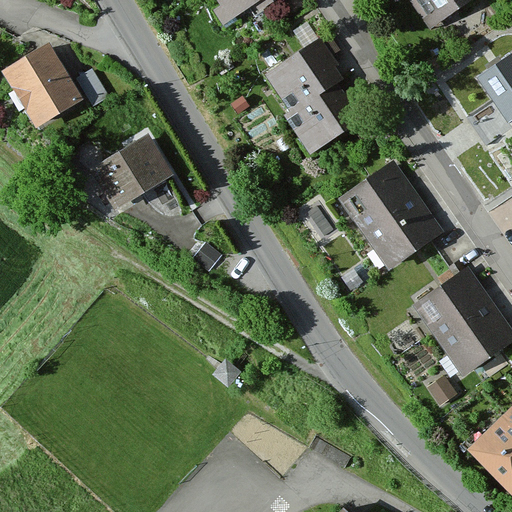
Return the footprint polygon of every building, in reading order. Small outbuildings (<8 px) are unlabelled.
[(219,0),(222,4),(213,11),(225,29),(238,21),(235,16),(256,2),(260,9),(273,0),(219,0)] [(410,0),(411,1),(412,0),(414,0),(426,16),(423,18),(431,30),(445,20),(443,17),(467,0),(410,0)] [(287,116),(333,84),(319,64),(337,49),(329,36),(319,42),(318,41),(268,75),(293,111),(287,115),(287,116)] [(43,49),(10,69),(20,86),(25,83),(37,102),(32,105),(42,122),(75,103),(66,87),(71,84),(57,62),(52,65),(43,49)] [(467,118),(486,145),(511,127),(509,123),(511,120),(511,53),(477,78),(492,100),(467,118)] [(91,70),(78,78),(94,104),(107,96),(91,70)] [(334,85),(333,84),(287,116),(302,137),(309,132),(319,147),(362,118),(351,102),(341,109),(328,89),(334,85)] [(116,202),(165,172),(146,141),(97,171),(116,202)] [(390,265),(438,231),(392,166),(344,200),(390,265)] [(511,338),(466,272),(419,306),(464,371),(511,338)] [(428,380),(437,402),(458,394),(449,371),(428,380)] [(511,423),(479,455),(511,488),(511,487),(511,423)] [(315,436),(309,447),(345,468),(351,457),(315,436)]
